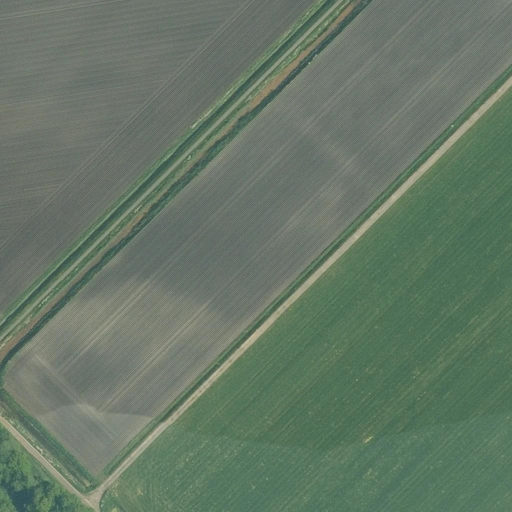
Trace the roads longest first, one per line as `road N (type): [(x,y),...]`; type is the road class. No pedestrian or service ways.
road 1 (track): [(87,508),(511,80)]
road 2 (unclassified): [(90,511),(0,418)]
